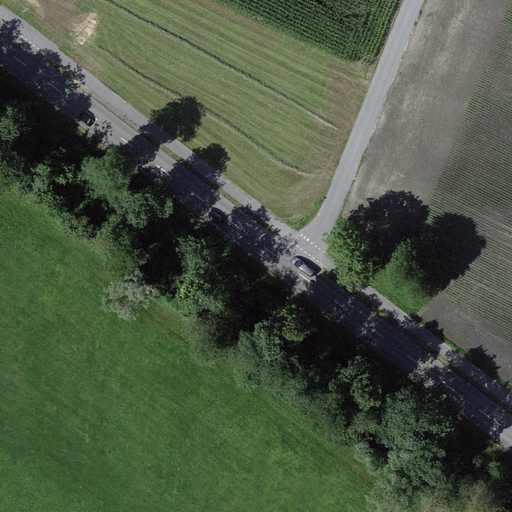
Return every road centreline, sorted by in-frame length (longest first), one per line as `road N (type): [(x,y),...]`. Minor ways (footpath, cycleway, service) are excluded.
road 1 (tertiary): [(299,274),(0,47)]
road 2 (unclassified): [(417,0),(299,274)]
road 3 (tertiary): [(511,435),(299,274)]
